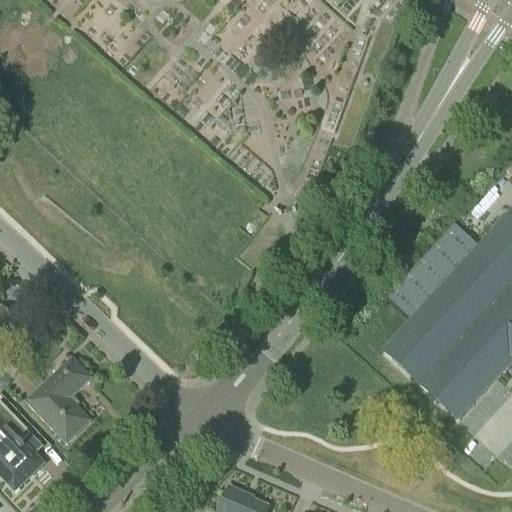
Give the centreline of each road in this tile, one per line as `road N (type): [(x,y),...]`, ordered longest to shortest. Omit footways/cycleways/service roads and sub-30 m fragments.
road 1 (tertiary): [(201,418),(265,352),(388,193),(504,0)]
road 2 (residential): [(201,418),(0,231)]
road 3 (residential): [(405,511),(201,418)]
road 4 (tertiary): [(201,418),(169,429),(91,511)]
road 5 (tertiary): [(128,511),(194,447),(201,418)]
